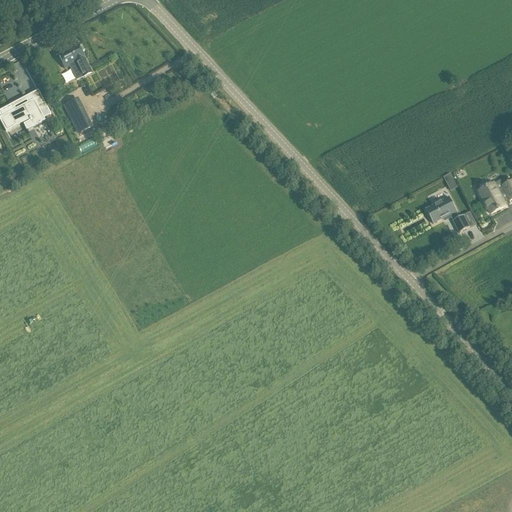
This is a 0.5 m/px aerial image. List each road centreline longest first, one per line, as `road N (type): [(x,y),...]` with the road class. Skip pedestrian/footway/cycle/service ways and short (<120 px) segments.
road 1 (unclassified): [(408,281),(146,0)]
road 2 (unclassified): [(511,392),(408,281)]
road 3 (unclassified): [(0,59),(108,0)]
